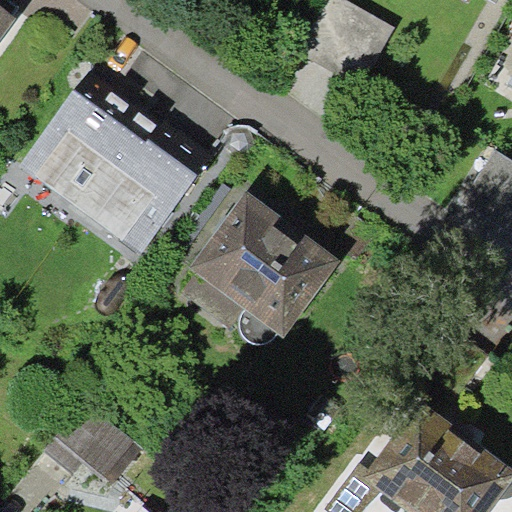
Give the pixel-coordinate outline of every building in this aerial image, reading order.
[(395,26),(348,0),(326,0),(297,52),(359,88),(395,26)] [(0,38),(18,16),(0,1),(0,38)] [(162,123),(90,69),(19,165),(141,253),(213,155),(165,120),(162,123)] [(511,158),(495,148),(462,200),(511,231),(511,158)] [(342,260),(248,190),(190,268),(245,309),(277,333),(283,338),(342,260)] [(275,337),(277,333),(245,309),(242,315),(240,318),(240,323),(241,329),(242,334),(245,338),(250,341),(255,344),(261,344),(266,343),(271,340),(275,337)] [(488,511),(511,481),(511,467),(419,399),(367,468),(362,475),(382,490),(410,511),(488,511)] [(143,447),(82,400),(42,450),(72,473),(81,461),(112,486),(143,447)] [(330,511),(359,511),(382,490),(362,475),(367,468),(359,463),(324,508),(330,511)]
